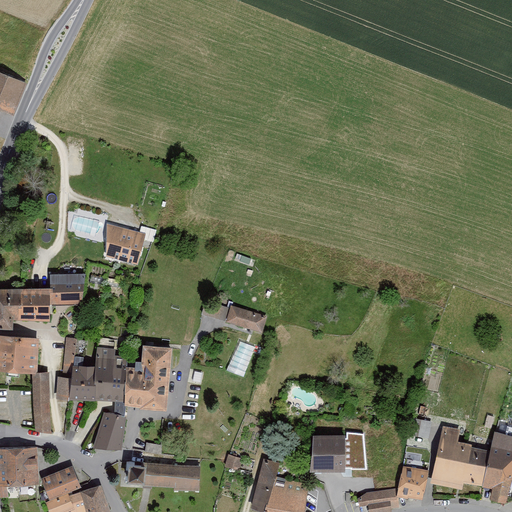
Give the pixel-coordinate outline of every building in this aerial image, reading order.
[(0,109),(8,113),(21,80),(0,71),(0,109)] [(108,225),(108,255),(136,262),(144,235),(108,225)] [(51,273),(51,287),(50,301),(85,302),(85,274),(51,273)] [(51,287),(0,285),(0,326),(15,327),(15,317),(50,318),(50,301),(51,287)] [(225,321),(229,308),(206,301),(202,314),(225,321)] [(266,317),(232,307),(227,322),(262,332),(266,317)] [(0,332),(0,365),(34,369),(38,336),(0,332)] [(87,339),(70,337),(68,363),(74,363),(85,364),(87,339)] [(141,367),(127,365),(123,403),(166,408),(172,346),(144,343),(141,367)] [(97,345),(95,365),(90,399),(123,403),(127,365),(128,359),(116,358),(117,348),(97,345)] [(85,364),(74,363),(72,378),(70,397),(90,399),(95,365),(85,364)] [(47,372),(31,372),(32,427),(48,427),(47,372)] [(70,397),(72,378),(60,376),(58,396),(70,397)] [(105,414),(95,447),(120,449),(125,419),(105,414)] [(461,427),(443,424),(431,481),(465,487),(466,480),(490,485),(488,495),(511,500),(511,497),(511,435),(495,432),(492,450),(457,443),(461,427)] [(347,438),(313,436),(311,467),(345,469),(347,438)] [(162,446),(147,443),(145,451),(161,454),(162,446)] [(37,446),(0,446),(0,484),(39,483),(37,446)] [(229,452),(224,464),(240,470),(245,458),(229,452)] [(258,457),(245,504),(268,510),(277,477),(280,463),(258,457)] [(128,463),(128,481),(143,481),(143,484),(174,486),(174,488),(199,490),(200,466),(147,463),(147,464),(128,463)] [(73,466),(42,477),(50,499),(81,487),(73,466)] [(403,466),(397,494),(425,499),(430,471),(403,466)] [(268,510),(266,511),(304,511),(307,483),(277,477),(268,510)] [(109,511),(100,487),(81,493),(87,511),(109,511)] [(396,488),(361,493),(363,504),(369,504),(370,511),(372,511),(399,508),(396,488)] [(87,511),(81,493),(47,502),(50,511),(66,511),(71,510),(71,511),(87,511)]
